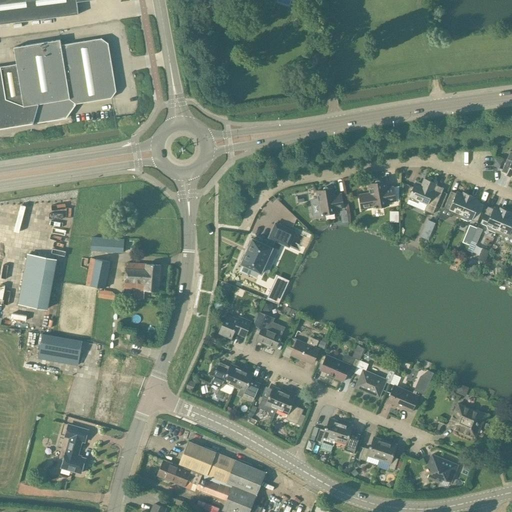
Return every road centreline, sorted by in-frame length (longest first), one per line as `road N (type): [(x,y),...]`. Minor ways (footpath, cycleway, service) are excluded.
road 1 (residential): [(477,181),(421,162),(286,181),(263,195),(244,230)]
road 2 (tertiary): [(484,499),(387,507),(290,464)]
road 3 (tertiary): [(327,124),(511,96)]
road 4 (tertiary): [(149,396),(180,311),(189,225)]
road 5 (tertiary): [(0,184),(162,164)]
road 6 (tertiary): [(158,141),(0,170)]
road 7 (tertiary): [(290,464),(149,396)]
road 8 (tertiary): [(206,157),(327,124)]
road 9 (tertiary): [(327,124),(202,132)]
road 10 (tertiary): [(112,511),(149,396)]
